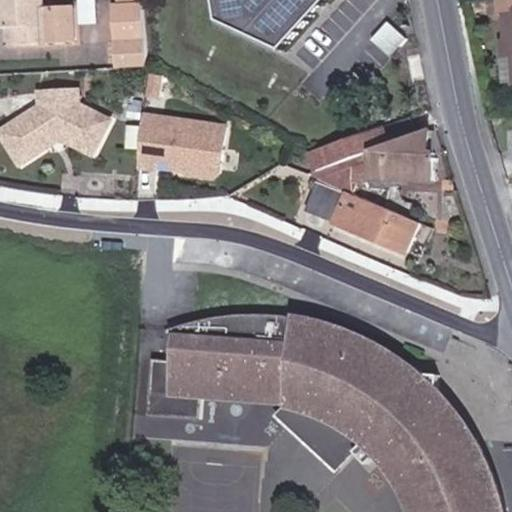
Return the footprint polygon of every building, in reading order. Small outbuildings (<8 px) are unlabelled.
[(0,0),(0,24),(11,24),(12,43),(73,39),(71,5),(43,6),(42,0),(0,0)] [(84,0),(85,21),(102,20),(101,0),(84,0)] [(110,0),(116,61),(146,59),(139,0),(110,0)] [(222,0),(225,16),(282,45),(325,0),(222,0)] [(511,0),(500,0),(501,15),(508,15),(511,44),(504,45),(505,58),(511,57),(511,0)] [(402,43),(409,36),(391,19),(384,26),(402,43)] [(392,54),(402,43),(384,26),(374,37),(392,54)] [(149,71),(147,91),(160,92),(162,72),(149,71)] [(35,103),(16,117),(23,126),(11,134),(27,155),(51,137),(51,135),(59,127),(97,142),(111,106),(82,95),(82,83),(43,85),(44,103),(35,103)] [(144,110),(141,162),(158,164),(158,155),(188,156),(188,161),(191,165),(218,166),(225,160),(228,115),(144,110)] [(23,126),(16,117),(5,126),(11,134),(23,126)] [(385,121),(313,145),(323,173),(343,166),(364,158),(375,154),(394,147),(385,121)] [(394,147),(375,154),(374,177),(442,179),(444,151),(436,150),(435,134),(394,147)] [(364,158),(343,166),(345,173),(366,167),(364,158)] [(315,188),(324,193),(327,186),(318,182),(315,188)] [(324,193),(321,196),(315,210),(330,216),(341,192),(327,186),(324,193)] [(341,192),(330,216),(344,222),(348,209),(363,215),(358,228),(384,240),(397,212),(371,200),(368,203),(341,192)] [(397,212),(384,240),(411,252),(422,224),(397,212)] [(378,435),(365,447),(386,464),(412,508),(412,511),(505,511),(506,510),(485,451),(474,437),(439,386),(400,358),(392,354),(342,330),(303,320),(291,317),(246,315),(206,320),(175,330),(173,362),(155,361),(151,416),(202,420),(205,398),(287,405),(354,410),(348,429),(378,435)] [(338,474),(365,447),(378,435),(348,429),(354,410),(287,405),(276,417),(338,474)]
